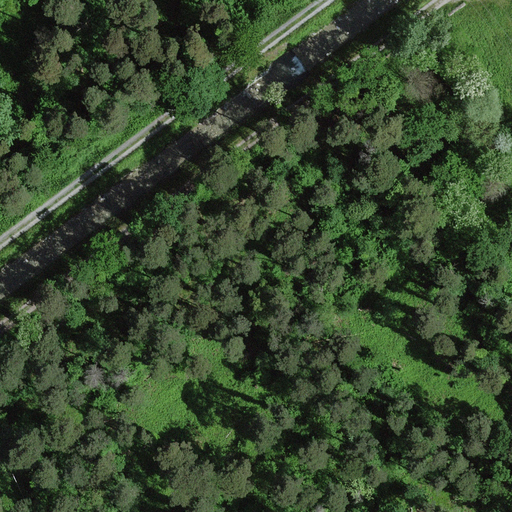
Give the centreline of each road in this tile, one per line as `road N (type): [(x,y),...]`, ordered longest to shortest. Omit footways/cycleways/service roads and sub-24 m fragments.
road 1 (track): [(0,329),(439,0)]
road 2 (unclassified): [(327,0),(0,248)]
